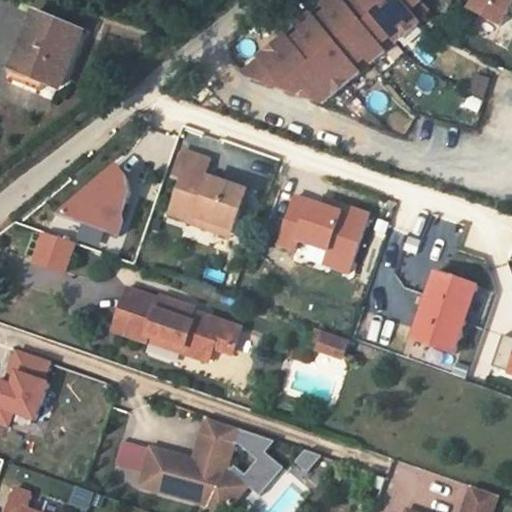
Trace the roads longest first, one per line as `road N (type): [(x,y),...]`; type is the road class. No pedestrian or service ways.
road 1 (residential): [(134,93),(492,220),(498,246)]
road 2 (unclassified): [(134,93),(0,204)]
road 3 (unclassified): [(248,0),(134,93)]
